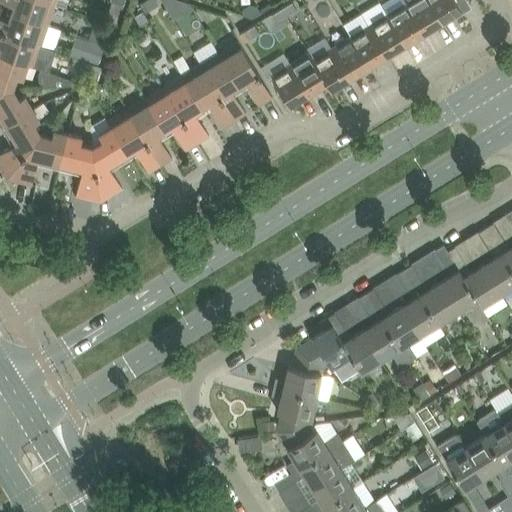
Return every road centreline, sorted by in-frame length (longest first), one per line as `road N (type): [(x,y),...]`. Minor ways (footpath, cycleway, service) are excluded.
road 1 (tertiary): [(482,88),(7,388)]
road 2 (tertiary): [(34,430),(509,130)]
road 3 (residential): [(253,511),(189,403),(199,370),(441,219),(511,186)]
road 4 (residential): [(95,233),(287,123),(326,133),(504,24),(489,0)]
